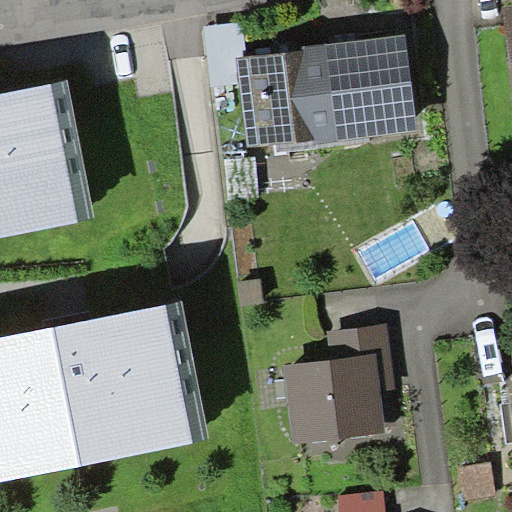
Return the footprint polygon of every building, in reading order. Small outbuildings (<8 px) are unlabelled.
[(511,5),(503,6),(511,85),(511,5)] [(249,149),(418,129),(406,34),(304,46),(304,49),(238,57),(249,149)] [(0,237),(79,222),(52,83),(0,93),(0,237)] [(0,481),(195,442),(167,304),(0,336),(0,481)] [(294,443),(386,431),(385,428),(398,426),(393,390),(397,389),(388,323),(328,330),(331,358),(284,364),(294,443)] [(511,442),(511,423),(509,403),(500,404),(506,443),(511,442)] [(496,492),(491,462),(461,467),(466,497),(496,492)] [(386,511),(384,491),(339,496),(341,511),(386,511)]
